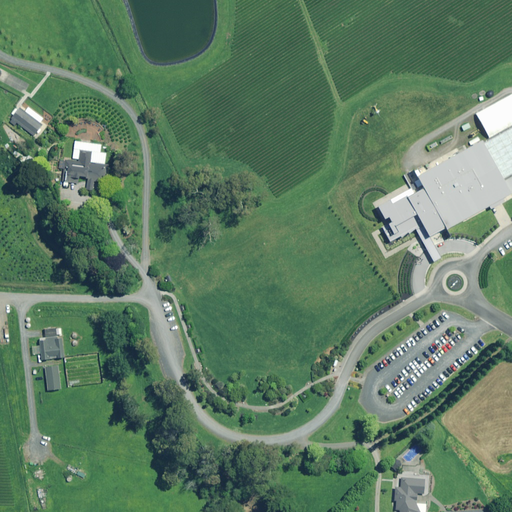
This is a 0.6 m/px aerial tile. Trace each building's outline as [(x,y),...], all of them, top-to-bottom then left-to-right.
[(511,127),(511,101),(509,96),(472,116),(486,142),(511,127)] [(39,126),(17,109),(8,120),(31,137),(39,126)] [(511,192),(511,127),(486,142),(480,145),(479,143),(415,178),(421,190),(404,199),(403,200),(402,198),(389,205),(387,202),(375,208),(383,221),(388,218),(391,224),(379,231),(386,245),(411,231),(420,226),(423,232),(426,237),(442,229),(443,230),(511,192)] [(88,154),(76,153),(75,163),(61,161),(58,184),(74,185),(75,179),(84,180),(82,192),(89,192),(90,183),(97,184),(98,176),(102,177),(103,167),(87,165),(88,154)] [(420,226),(411,231),(430,265),(439,260),(426,237),(423,232),(420,226)] [(36,356),(37,363),(60,359),(57,339),(54,339),(53,330),(40,331),(41,341),(34,342),(35,348),(28,349),(29,357),(36,356)] [(42,370),(44,393),(56,392),(54,369),(42,370)] [(77,470),(69,464),(66,468),(75,474),(77,470)] [(87,476),(79,471),(76,476),(83,481),(87,476)] [(416,511),(413,504),(414,496),(420,496),(421,481),(397,480),(397,489),(391,489),(390,503),(392,503),(392,511),(395,511),(394,511),(416,511)] [(44,498),(42,490),(36,491),(37,499),(44,498)] [(44,498),(37,499),(39,511),(45,511),(49,511),(46,497),(44,498)]
